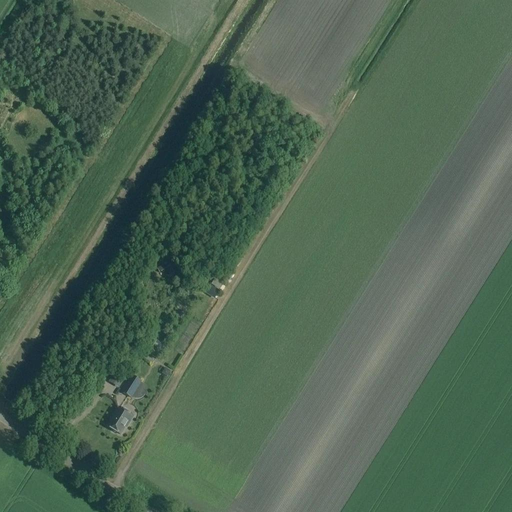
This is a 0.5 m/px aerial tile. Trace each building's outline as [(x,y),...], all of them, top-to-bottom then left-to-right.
[(216,301),(219,295),(209,289),(206,295),(216,301)] [(154,359),(157,354),(145,346),(142,352),(154,359)] [(130,355),(133,351),(128,347),(125,352),(130,355)] [(141,400),(143,398),(145,395),(145,392),(145,389),(143,386),(141,384),(141,383),(132,377),(122,394),(131,400),(132,398),(134,400),(138,400),(141,400)] [(127,431),(134,419),(120,410),(108,429),(112,431),(112,433),(115,435),(117,434),(121,437),(125,430),(127,431)]
